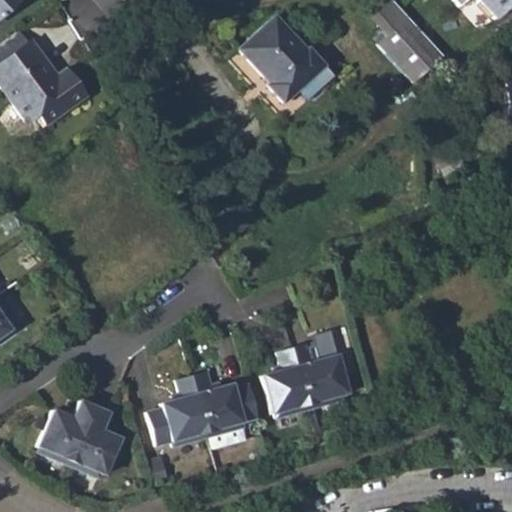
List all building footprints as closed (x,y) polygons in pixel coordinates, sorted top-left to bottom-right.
[(0,0),(0,16),(18,0),(0,0)] [(370,15),(386,33),(382,37),(375,44),(410,83),(440,57),(398,11),(388,0),(355,0),(356,0),(370,15)] [(511,0),(474,0),(491,19),(511,0)] [(365,19),(382,37),(386,33),(370,15),(365,19)] [(306,49),(303,52),(272,17),(237,49),(268,84),(266,87),(281,103),(295,90),(305,101),(331,78),(306,49)] [(0,62),(25,44),(16,31),(0,43),(0,62)] [(56,77),(29,42),(28,42),(25,44),(0,62),(0,90),(20,117),(32,108),(41,121),(80,94),(64,72),(56,77)] [(511,86),(509,86),(509,89),(501,89),(502,132),(511,131),(511,86)] [(419,136),(456,202),(474,193),(438,126),(419,136)] [(0,339),(8,334),(6,331),(11,327),(0,310),(0,339)] [(306,409),(344,398),(343,394),(347,393),(335,354),(311,361),(310,361),(304,342),(289,346),(306,409)] [(260,376),(271,413),(274,412),(276,418),(306,409),(289,346),(276,350),(281,369),(260,376)] [(190,376),(207,437),(211,449),(244,440),(240,428),(244,426),(243,422),(256,418),(248,389),(236,393),(233,383),(210,389),(205,372),(190,376)] [(207,437),(190,376),(174,381),(179,398),(163,403),(165,411),(148,416),(156,447),(174,441),(175,446),(207,437)] [(71,466),(95,406),(79,400),(71,418),(53,411),(39,444),(42,446),(40,452),(71,466)] [(106,475),(120,440),(101,432),(109,412),(95,406),(71,466),(100,479),(103,473),(106,475)]
